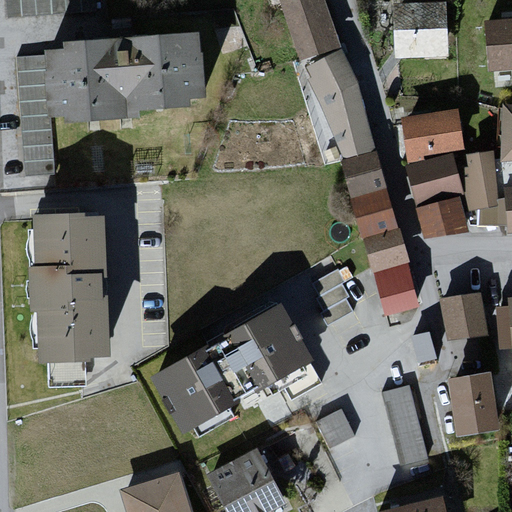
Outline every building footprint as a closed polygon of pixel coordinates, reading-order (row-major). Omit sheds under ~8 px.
[(5,0),(6,11),(98,9),(98,0),(5,0)] [(323,0),(281,0),(301,58),(339,45),(323,0)] [(443,4),(395,6),(397,57),(445,55),(443,4)] [(511,20),(487,22),(490,69),(511,67),(511,20)] [(201,95),(196,35),(65,44),(66,50),(46,52),(50,114),(69,113),(69,120),(137,115),(137,108),(186,105),(185,97),(201,95)] [(340,51),(308,68),(314,78),(310,80),(321,100),(344,156),(373,148),(356,84),(340,51)] [(460,107),(403,114),(412,163),(457,150),(468,146),(460,107)] [(511,107),(504,107),(503,159),(511,158),(511,107)] [(497,147),(469,151),(469,195),(473,208),(501,205),(497,147)] [(412,163),(407,164),(427,239),(478,226),(473,208),(469,195),(457,150),(412,163)] [(397,231),(375,152),(343,161),(385,314),(418,305),(406,262),(408,261),(399,230),(397,231)] [(107,354),(101,218),(35,221),(40,361),(88,359),(88,355),(107,354)] [(315,275),(328,317),(355,309),(341,267),(315,275)] [(479,295),(442,301),(448,339),(485,333),(479,295)] [(511,299),(509,299),(510,309),(498,310),(501,346),(511,345),(511,299)] [(279,309),(154,380),(183,431),(309,360),(279,309)] [(428,334),(413,337),(419,361),(434,357),(428,334)] [(489,374),(450,380),(458,434),(497,429),(489,374)] [(408,387),(384,393),(402,463),(426,457),(408,387)] [(352,435),(340,411),(319,422),(331,446),(352,435)] [(255,451),(210,475),(229,511),(264,511),(282,503),(255,451)] [(188,511),(177,475),(123,491),(128,511),(188,511)] [(444,511),(441,499),(388,511),(444,511)]
